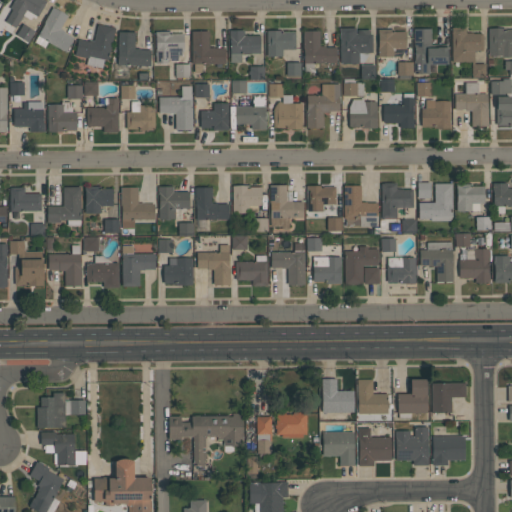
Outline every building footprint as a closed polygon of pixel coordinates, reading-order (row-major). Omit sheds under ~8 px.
[(44,0),(46,1),(37,16),(26,9),(15,27),(4,21),(11,9),(9,8),(13,0),(44,0)] [(67,15),(59,28),(64,31),(64,32),(73,37),(65,51),(47,41),(44,47),(34,41),(37,35),(44,23),(43,22),(52,6),(55,8),(54,8),(67,15)] [(34,31),(28,42),(16,35),(22,23),(34,31)] [(114,28),(107,60),(88,55),(87,58),(74,55),(77,39),(93,43),(97,24),(114,28)] [(482,33),(482,51),(474,51),(474,63),(485,63),(485,77),(472,77),(472,75),(471,75),(471,61),(452,62),(451,27),(465,27),(465,32),(473,32),(473,33),(482,33)] [(370,29),(370,33),(372,33),(372,52),(358,52),(358,63),(339,63),(339,28),(355,28),(355,33),(357,33),(357,29),(370,29)] [(430,28),(431,44),(447,44),(447,64),(429,64),(429,74),(414,74),(413,28),(430,28)] [(511,29),(511,51),(511,53),(511,57),(502,57),(502,55),(488,55),(488,28),(505,28),(505,29),(511,29)] [(378,56),(378,33),(377,33),(377,29),(393,29),(393,31),(405,31),(405,49),(393,49),(393,56),(378,56)] [(259,35),(259,53),(230,53),(230,37),(229,37),(228,30),(243,30),(244,35),(259,35)] [(295,31),(295,49),(282,49),(282,55),(267,56),(266,30),(280,30),(280,31),(295,31)] [(336,63),(303,63),(303,47),(302,47),(302,30),(319,30),(319,46),(325,46),(325,47),(335,47),(336,63)] [(150,65),(117,64),(118,49),(117,49),(118,31),(135,32),(134,48),(140,48),(140,49),(150,50),(150,65)] [(155,31),(171,31),(171,33),(183,33),(183,51),(181,51),(181,55),(177,55),(178,61),(168,61),(168,63),(155,63),(155,31)] [(191,31),(208,31),(209,47),(214,47),(214,48),(225,48),(225,63),(192,63),(191,31)] [(411,75),(397,75),(397,61),(411,61),(411,75)] [(300,76),(286,76),(286,62),(300,62),(300,76)] [(189,77),(174,77),(174,64),(189,64),(189,77)] [(374,77),(374,79),(361,79),(361,77),(360,77),(360,64),(374,64),(374,77)] [(263,79),(249,79),(249,66),(263,66),(263,79)] [(505,94),(490,94),(490,81),(502,81),(502,78),(510,78),(510,93),(505,93),(505,94)] [(245,93),(231,93),(231,79),(245,79),(245,93)] [(378,79),(393,79),(393,92),(378,92),(378,79)] [(97,94),(83,95),(83,83),(83,81),(96,81),(96,83),(97,83),(97,94)] [(23,95),(9,95),(9,82),(23,82),(23,95)] [(356,96),(342,95),(342,82),(356,82),(356,96)] [(430,96),(415,96),(415,82),(430,82),(430,96)] [(487,93),(487,108),(487,126),(471,126),(470,110),(464,110),(464,109),(454,109),(454,93),(465,93),(465,82),(478,82),(478,93),(487,93)] [(208,97),(194,97),(194,83),(208,83),(208,97)] [(273,127),(273,109),(276,102),(277,102),(277,101),(281,101),(281,97),(268,97),(268,84),(282,83),(282,94),(291,94),(291,103),(301,103),(301,129),(286,129),(286,128),(273,127)] [(306,95),(321,95),(321,84),(339,83),(339,96),(339,111),(328,111),(328,112),(322,112),(322,126),(307,127),(306,95)] [(81,98),(66,98),(66,85),(81,85),(81,98)] [(134,98),(119,98),(119,85),(134,85),(134,98)] [(192,129),(174,130),(174,113),(169,113),(158,113),(158,97),(181,96),(181,86),(190,86),(191,97),(192,129)] [(496,96),(511,96),(511,100),(511,126),(509,126),(509,125),(495,125),(495,108),(496,108),(496,96)] [(383,122),(383,105),(392,105),(402,104),(402,97),(413,97),(413,107),(412,107),(412,119),(413,119),(413,127),(399,127),(398,122),(383,122)] [(117,98),(117,131),(103,131),(103,125),(86,125),(86,107),(105,107),(105,105),(104,105),(104,98),(117,98)] [(376,126),(373,126),(373,127),(362,127),(362,126),(348,126),(348,107),(352,99),(363,99),(363,101),(376,101),(376,126)] [(154,130),(139,130),(139,129),(125,129),(125,111),(130,111),(130,101),(139,101),(139,104),(154,104),(154,130)] [(450,128),(433,128),(433,127),(421,127),(421,109),(434,109),(434,101),(449,101),(450,128)] [(13,126),(13,108),(27,108),(27,102),(43,102),(43,109),(43,124),(44,124),(44,131),(29,131),(29,127),(26,127),(26,126),(13,126)] [(75,130),(64,130),(64,131),(47,132),(47,104),(61,104),(61,102),(70,102),(70,107),(71,107),(71,111),(75,111),(75,130)] [(228,102),(228,113),(227,113),(227,123),(228,123),(228,130),(212,130),(212,127),(200,128),(199,110),(212,110),(212,103),(228,102)] [(266,129),(251,129),(251,124),(234,124),(234,106),(265,106),(265,119),(266,129)] [(381,219),(380,183),(383,183),(383,182),(393,182),(393,183),(396,183),(396,189),(402,188),(402,189),(412,189),(412,207),(395,207),(395,218),(381,219)] [(430,198),(417,198),(417,182),(430,182),(430,198)] [(511,205),(503,206),(503,213),(493,214),(493,191),(492,191),(492,183),(507,182),(507,187),(509,187),(509,188),(511,188),(511,205)] [(451,183),(452,216),(449,216),(449,221),(430,221),(430,219),(418,219),(418,202),(434,202),(434,183),(451,183)] [(483,185),(484,203),(478,203),(479,211),(471,211),(456,211),(456,201),(456,188),(455,188),(455,184),(471,184),(471,186),(483,185)] [(232,185),(248,185),(248,187),(260,187),(260,205),(248,205),(248,213),(232,213),(232,185)] [(269,185),(285,185),(286,201),(292,201),(292,202),(302,201),(302,217),(288,218),(288,228),(281,228),(281,226),(269,226),(269,185)] [(322,211),(306,211),(306,185),(323,185),(323,186),(335,186),(335,204),(322,204),(322,211)] [(376,202),(376,226),(359,226),(345,226),(345,219),(343,219),(343,185),(360,185),(360,202),(366,202),(366,203),(376,202)] [(84,212),(84,204),(85,204),(84,190),(84,186),(100,186),(100,188),(112,188),(112,205),(99,205),(99,212),(84,212)] [(188,191),(188,208),(174,208),(175,218),(158,219),(158,208),(159,208),(158,194),(157,194),(157,186),(173,186),(173,191),(176,191),(188,191)] [(9,211),(9,187),(23,187),(24,193),(40,193),(40,210),(9,211)] [(80,187),(80,227),(66,227),(66,220),(60,220),(60,222),(46,222),(46,206),(62,206),(62,187),(80,187)] [(120,187),(137,187),(137,203),(143,203),(154,203),(154,220),(134,220),(134,229),(121,229),(120,187)] [(196,219),(196,187),(211,187),(211,202),(217,202),(217,204),(228,204),(228,218),(205,219),(196,219)] [(489,230),(475,230),(475,217),(489,216),(489,230)] [(511,231),(511,216),(509,217),(509,222),(499,222),(499,231),(511,231)] [(341,231),(326,231),(326,217),(341,217),(341,231)] [(267,231),(252,231),(252,218),(267,218),(267,231)] [(118,232),(103,232),(103,219),(118,219),(118,232)] [(415,233),(401,233),(401,219),(415,219),(415,233)] [(192,236),(178,236),(178,222),(192,222),(192,236)] [(44,236),(29,236),(29,223),(44,223),(44,236)] [(469,246),(455,246),(455,233),(469,233),(469,246)] [(246,249),(231,249),(231,235),(246,235),(246,249)] [(97,250),(83,250),(83,238),(83,237),(97,236),(97,250)] [(320,251),(306,251),(306,237),(320,237),(320,251)] [(395,251),(380,251),(380,238),(394,238),(395,251)] [(172,252),(157,252),(157,239),(172,239),(172,252)] [(41,251),(41,259),(42,259),(43,286),(29,286),(29,284),(14,284),(14,266),(17,266),(17,254),(8,254),(8,240),(23,240),(23,250),(24,250),(24,252),(41,251)] [(452,281),(435,281),(435,266),(429,266),(429,265),(427,265),(419,265),(419,249),(426,249),(426,242),(451,241),(451,248),(452,281)] [(304,284),(301,284),(301,285),(290,286),(290,284),(287,284),(287,268),(281,268),(281,267),(270,267),(270,252),(293,251),(293,243),(303,243),(304,284)] [(80,286),(63,286),(63,270),(58,270),(58,269),(47,269),(47,254),(71,254),(71,244),(79,244),(79,253),(80,253),(80,286)] [(207,268),(196,268),(196,252),(218,252),(218,244),(229,244),(229,284),(213,284),(212,269),(207,269),(207,268)] [(154,253),(154,269),(144,269),(144,270),(139,270),(139,286),(121,286),(121,245),(133,245),(133,253),(154,253)] [(344,284),(343,251),(358,250),(358,246),(367,246),(367,249),(377,248),(378,264),(362,265),(362,284),(344,284)] [(489,248),(489,282),(474,282),(474,277),(458,277),(458,259),(465,259),(465,248),(489,248)] [(118,287),(103,287),(103,282),(85,282),(85,262),(93,262),(93,255),(101,255),(112,262),(118,262),(118,287)] [(267,285),(252,285),(252,280),(235,280),(234,261),(255,261),(255,255),(266,255),(267,285)] [(493,282),(493,255),(508,255),(508,262),(511,262),(511,280),(508,280),(508,282),(493,282)] [(340,283),(325,283),(325,281),(312,281),(312,257),(340,257),(340,283)] [(386,282),(386,264),(386,257),(414,257),(414,265),(416,265),(416,274),(415,274),(415,283),(399,283),(399,282),(386,282)] [(192,284),(175,285),(175,283),(163,283),(163,265),(168,265),(168,258),(191,258),(192,284)] [(378,283),(363,283),(363,267),(378,267),(378,283)] [(353,412),(321,412),(321,378),(336,378),(336,391),(353,391),(353,412)] [(371,379),(372,394),(386,394),(387,413),(357,414),(357,379),(371,379)] [(397,413),(396,394),(410,394),(410,379),(426,379),(426,413),(397,413)] [(431,412),(431,383),(465,383),(465,397),(450,397),(450,412),(431,412)] [(84,414),(64,414),(64,427),(36,427),(35,406),(39,406),(39,397),(52,396),(52,392),(64,392),(64,400),(84,400),(84,414)] [(275,412),(285,412),(285,414),(292,414),(292,412),(306,411),(306,434),(302,434),(302,437),(281,437),(281,434),(275,434),(275,412)] [(192,437),(181,437),(181,439),(168,439),(167,416),(180,416),(180,417),(191,417),(191,415),(227,415),(227,416),(232,416),(232,413),(242,413),(242,436),(243,436),(243,445),(223,445),(223,440),(217,440),(217,436),(205,436),(205,465),(195,465),(195,463),(193,463),(192,437)] [(270,453),(256,453),(256,434),(256,416),(270,416),(270,440),(270,453)] [(427,465),(412,465),(412,460),(395,460),(394,431),(409,430),(409,437),(414,437),(413,426),(427,426),(427,465)] [(358,466),(357,458),(358,458),(358,439),(357,439),(357,428),(369,428),(369,437),(390,436),(390,460),(373,460),(373,465),(358,466)] [(73,433),(74,464),(56,464),(56,453),(53,453),(53,445),(40,445),(40,432),(55,431),(55,433),(73,433)] [(339,465),(339,456),(322,456),(322,432),(353,432),(353,465),(339,465)] [(464,459),(446,460),(446,465),(431,465),(431,458),(432,458),(431,436),(463,435),(464,459)] [(150,511),(127,511),(127,506),(125,503),(113,503),(113,505),(104,505),(104,502),(93,502),(93,478),(102,478),(102,477),(115,476),(114,461),(117,460),(120,458),(123,458),(127,459),(129,459),(133,461),(133,477),(150,477),(150,511)] [(63,478),(45,511),(38,511),(28,506),(32,497),(33,498),(38,490),(37,490),(39,486),(36,485),(39,481),(28,475),(36,461),(49,468),(48,470),(63,478)] [(248,503),(248,482),(259,482),(278,482),(278,481),(287,481),(287,497),(282,497),(282,511),(258,511),(258,503),(248,503)] [(0,511),(0,496),(14,496),(14,511),(0,511)] [(205,499),(205,511),(182,511),(182,508),(184,508),(184,507),(189,507),(189,499),(205,499)]
